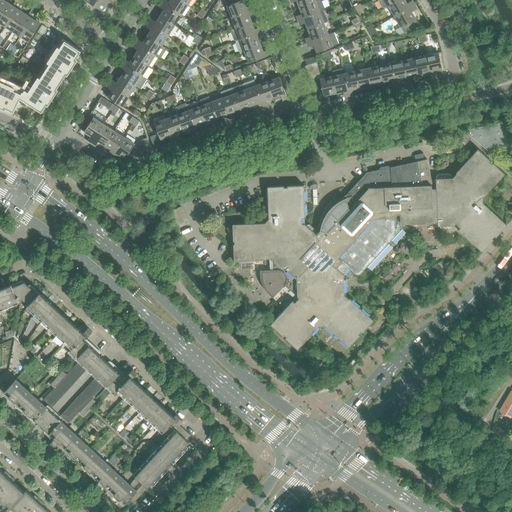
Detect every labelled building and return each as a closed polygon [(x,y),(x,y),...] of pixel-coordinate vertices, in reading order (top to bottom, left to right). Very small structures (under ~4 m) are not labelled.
[(0,18),(10,4),(6,1),(3,0),(0,0),(0,1),(0,18)] [(108,3),(103,0),(85,0),(103,11),(108,3)] [(181,15),(188,5),(180,0),(170,0),(169,2),(166,0),(164,4),(181,15)] [(250,10),(248,5),(246,6),(243,0),(241,0),(227,6),(231,17),(250,10)] [(324,10),(324,8),(322,1),(319,0),(318,0),(315,1),(299,7),(302,14),(299,15),(301,19),(324,10)] [(397,0),(378,0),(378,1),(382,7),(385,8),(388,6),(397,0)] [(394,16),(412,6),(409,2),(407,3),(404,0),(397,0),(388,6),(394,16)] [(17,9),(13,6),(10,4),(0,18),(0,23),(5,27),(17,9)] [(181,15),(164,4),(161,8),(164,10),(160,16),(175,25),(181,15)] [(419,24),(416,18),(412,11),(414,10),(412,6),(394,16),(404,33),(417,30),(417,29),(419,28),(419,26),(419,24)] [(25,14),(21,11),(17,9),(5,27),(13,32),(25,14)] [(252,22),(249,15),(252,14),(250,10),(231,17),(235,28),(252,22)] [(329,21),(325,10),(323,11),(324,10),(301,19),(302,24),(305,23),(308,29),(324,23),(329,21)] [(21,37),(32,18),(25,14),(13,32),(21,37)] [(168,35),(175,25),(160,16),(156,22),(154,20),(151,24),(168,35)] [(28,42),(40,23),(32,18),(21,37),(28,42)] [(259,32),(257,28),(254,29),(252,22),(235,28),(236,29),(232,30),(231,33),(233,40),(236,41),(240,40),(259,32)] [(328,34),(324,23),(308,29),(310,36),(308,37),(309,42),(328,34)] [(168,35),(151,24),(148,28),(151,30),(147,36),(162,45),(168,35)] [(42,34),(46,28),(46,27),(42,25),(38,32),(42,34)] [(260,45),(258,38),(261,37),(259,32),(240,40),(244,51),(260,45)] [(333,46),(328,34),(309,42),(311,46),(314,45),(317,52),(333,46)] [(165,48),(162,45),(147,36),(143,42),(140,41),(138,45),(155,56),(158,58),(161,57),(166,50),(165,48)] [(67,75),(78,59),(76,58),(81,51),(62,39),(57,46),(54,44),(43,60),(47,63),(42,70),(61,82),(66,74),(67,75)] [(155,56),(138,45),(135,49),(138,50),(134,56),(149,65),(155,56)] [(268,55),(266,50),(263,51),(260,45),(244,51),(249,62),(268,55)] [(443,72),(438,53),(426,55),(430,72),(437,71),(438,74),(443,72)] [(430,72),(426,55),(414,58),(419,78),(423,77),(423,74),(430,72)] [(142,76),(149,65),(134,56),(130,62),(127,61),(125,65),(142,76)] [(419,78),(414,58),(402,60),(406,77),(413,76),(414,79),(419,78)] [(406,77),(402,60),(391,63),(395,83),(400,82),(399,79),(406,77)] [(336,93),(332,76),(323,78),(323,74),(319,75),(314,62),(305,66),(315,92),(316,91),(317,93),(319,94),(321,94),(323,94),(324,99),(329,97),(329,95),(336,93)] [(395,83),(391,63),(379,66),(383,83),(390,81),(391,84),(395,83)] [(142,76),(125,65),(122,69),(125,70),(121,76),(136,86),(141,89),(147,79),(142,76)] [(383,83),(379,66),(367,68),(372,88),(376,87),(376,84),(383,83)] [(372,88),(367,68),(355,71),(359,88),(366,86),(367,89),(372,88)] [(48,105),(58,89),(57,88),(61,82),(42,70),(38,77),(34,74),(23,92),(20,98),(42,112),(46,105),(48,105)] [(359,88),(355,71),(343,73),(348,93),(353,92),(352,89),(359,88)] [(348,93),(343,73),(332,76),(336,93),(343,91),(343,94),(348,93)] [(136,86),(121,76),(118,75),(112,85),(129,96),(136,86)] [(14,112),(20,98),(23,92),(15,88),(17,84),(0,76),(0,107),(5,110),(6,108),(14,112)] [(286,96),(279,77),(267,81),(273,97),(280,95),(281,98),(286,96)] [(273,97),(267,81),(256,85),(263,104),(268,103),(267,100),(273,97)] [(129,96),(112,85),(109,89),(112,91),(108,97),(122,106),(129,96)] [(263,104),(256,85),(245,89),(251,106),(258,103),(259,106),(263,104)] [(251,106),(245,89),(234,93),(241,113),(245,111),(244,108),(251,106)] [(234,93),(222,98),(228,114),(229,117),(241,113),(234,93)] [(115,106),(112,103),(112,104),(101,97),(98,102),(112,111),(115,106)] [(218,121),(209,97),(197,101),(206,122),(212,120),(213,123),(218,121)] [(228,114),(222,98),(211,102),(209,97),(218,121),(222,119),(221,117),(228,114)] [(206,122),(197,101),(187,105),(189,110),(188,110),(195,129),(200,128),(199,125),(206,122)] [(195,129),(188,110),(177,114),(183,131),(190,128),(191,131),(195,129)] [(183,131),(177,114),(166,118),(173,138),(177,136),(176,133),(183,131)] [(93,141),(104,124),(93,117),(84,132),(90,136),(89,139),(93,141)] [(173,138),(166,118),(154,123),(160,139),(167,137),(168,139),(173,138)] [(511,150),(511,140),(507,126),(505,122),(463,130),(474,139),(489,152),(508,148),(509,151),(511,150)] [(105,145),(114,131),(104,124),(93,141),(97,144),(98,141),(105,145)] [(113,154),(124,137),(114,131),(105,145),(111,149),(109,152),(113,154)] [(160,146),(158,140),(155,135),(150,137),(154,148),(160,146)] [(151,149),(147,138),(141,140),(144,146),(140,148),(124,137),(113,154),(117,157),(119,154),(125,158),(127,155),(130,157),(136,154),(151,149)] [(363,270),(388,243),(389,244),(391,241),(391,240),(402,228),(402,224),(437,223),(438,226),(454,225),(456,223),(460,228),(458,230),(482,252),(493,240),(492,238),(494,236),(496,237),(507,225),(483,203),(483,198),(505,174),(493,163),(491,164),(489,162),(490,160),(478,149),(456,173),(457,174),(452,178),(451,175),(449,173),(438,174),(436,176),(436,179),(436,180),(431,179),(427,159),(390,167),(391,170),(379,172),(379,170),(367,172),(343,199),(340,201),(337,202),(334,204),(333,205),(334,207),(329,212),(328,211),(327,212),(326,215),(324,218),(323,221),(321,224),(321,227),(320,231),(316,235),(305,224),(302,224),(302,218),(305,218),(305,211),(304,185),(287,186),(287,187),(284,187),(284,186),(267,187),(269,219),(265,223),(233,224),(233,241),(234,241),(235,244),(233,244),(234,251),(234,254),(234,261),(267,260),(267,259),(270,258),(270,275),(262,275),(263,280),(264,285),(267,289),(270,293),(273,296),(282,286),(295,298),(270,324),(283,336),(284,334),(286,337),(285,338),(297,349),(319,325),(325,325),(349,347),(360,335),(358,334),(361,331),(362,333),(374,320),(350,298),(349,299),(344,295),(345,295),(344,275),(349,269),(356,275),(360,275),(364,271),(363,270)] [(441,283),(437,276),(429,280),(433,287),(441,283)] [(49,328),(61,315),(24,282),(0,291),(0,310),(21,302),(49,328)] [(102,353),(86,338),(92,332),(88,328),(81,334),(61,315),(49,328),(71,348),(69,351),(89,368),(93,372),(104,359),(101,356),(102,355),(102,353)] [(172,418),(131,380),(137,373),(133,369),(126,376),(110,361),(109,361),(108,362),(104,359),(93,372),(115,393),(117,391),(163,433),(166,429),(172,435),(176,430),(187,440),(191,435),(179,424),(182,420),(176,414),(172,418)] [(39,367),(34,362),(30,366),(36,371),(39,367)] [(85,370),(77,363),(74,367),(82,375),(85,370)] [(82,375),(74,367),(70,371),(78,379),(82,375)] [(78,379),(70,371),(66,375),(74,383),(78,379)] [(54,414),(8,372),(0,375),(0,397),(4,395),(36,425),(37,425),(38,424),(42,427),(54,414)] [(74,383),(66,375),(62,379),(71,387),(74,383)] [(71,387),(62,379),(59,383),(67,391),(71,387)] [(102,386),(95,379),(91,383),(99,390),(102,386)] [(67,391),(59,383),(55,387),(63,395),(67,391)] [(99,390),(91,383),(87,387),(95,394),(99,390)] [(63,395),(55,387),(51,391),(59,399),(63,395)] [(95,394),(87,387),(83,391),(91,398),(95,394)] [(104,400),(110,394),(105,389),(99,395),(104,400)] [(59,399),(51,391),(47,396),(56,403),(59,399)] [(91,398),(83,391),(80,395),(87,402),(91,398)] [(511,391),(500,411),(510,417),(511,413),(511,391)] [(87,402),(80,395),(76,399),(84,406),(87,402)] [(56,403),(47,396),(43,400),(52,407),(56,403)] [(90,408),(96,402),(92,398),(86,405),(90,408)] [(84,406),(76,399),(72,403),(80,410),(84,406)] [(80,410),(72,403),(68,407),(76,414),(80,410)] [(84,415),(90,408),(86,405),(80,412),(84,415)] [(76,414),(68,407),(64,411),(73,419),(76,414)] [(73,419),(64,411),(61,415),(69,423),(73,419)] [(69,428),(54,414),(42,427),(45,430),(44,431),(44,433),(53,441),(57,445),(74,460),(75,460),(76,458),(80,462),(88,452),(91,449),(69,428)] [(119,433),(124,427),(120,423),(114,429),(119,433)] [(154,485),(168,469),(173,465),(187,449),(187,447),(186,446),(190,442),(187,440),(176,430),(172,435),(135,477),(136,478),(130,484),(137,491),(129,499),(133,504),(151,484),(152,485),(154,485)] [(130,484),(114,470),(91,449),(88,452),(80,462),(83,465),(82,466),(82,468),(98,482),(102,486),(119,501),(120,501),(121,500),(125,503),(129,499),(137,491),(130,484)] [(114,466),(118,461),(114,457),(110,461),(114,466)] [(24,492),(13,481),(15,480),(5,471),(4,473),(0,469),(0,500),(5,505),(7,503),(10,507),(24,492)] [(49,511),(43,505),(45,504),(35,495),(33,497),(26,490),(24,492),(10,507),(16,511),(49,511)]
